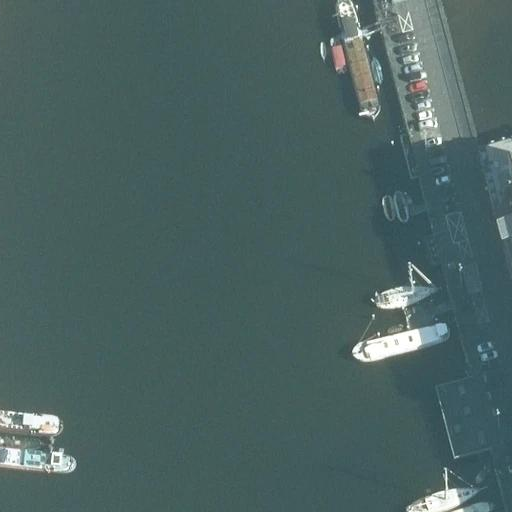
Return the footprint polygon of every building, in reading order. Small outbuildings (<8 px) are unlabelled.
[(331,11),(331,13),(354,103),(355,105),(355,107),(357,110),(358,112),(360,113),(361,115),(363,117),(365,118),(367,119),(370,120),(372,121),(374,119),(375,117),(377,115),(378,112),(378,110),(379,107),(379,105),(379,102),(379,99),(378,97),(353,8),(352,6),(351,5),(350,3),(349,2),(347,1),(346,0),(345,0),(338,0),(337,0),(335,1),(334,3),(333,4),(332,5),(331,7),(331,9),(331,11)] [(511,149),(478,158),(495,221),(501,219),(509,248),(502,250),(511,286),(511,149)] [(378,174),(398,249),(405,257),(415,255),(416,246),(396,171),(389,167),(382,169),(378,174)] [(482,292),(476,267),(461,271),(468,296),(482,292)] [(382,289),(387,310),(443,295),(437,274),(382,289)] [(395,334),(400,355),(456,341),(450,319),(395,334)] [(0,432),(58,440),(60,440),(62,439),(64,439),(65,438),(67,437),(69,436),(70,435),(71,433),(72,431),(71,429),(70,428),(69,426),(68,424),(66,423),(65,422),(63,421),(61,420),(59,419),(0,412),(0,432)] [(0,468),(66,476),(70,475),(74,475),(78,474),(82,474),(83,473),(83,472),(84,471),(84,470),(85,468),(84,467),(84,466),(83,465),(82,464),(80,462),(78,461),(76,459),(73,458),(71,457),(68,457),(65,456),(0,449),(0,468)] [(439,504),(441,511),(495,511),(500,511),(495,490),(439,504)]
